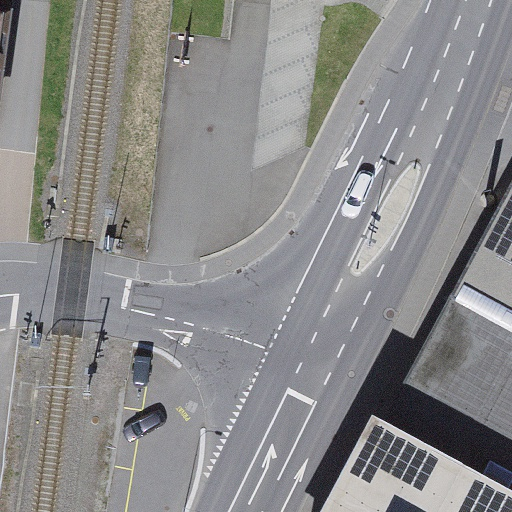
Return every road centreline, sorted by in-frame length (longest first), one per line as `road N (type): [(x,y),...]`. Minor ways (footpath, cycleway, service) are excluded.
road 1 (primary): [(311,379),(413,165),(477,0)]
road 2 (residential): [(0,302),(66,296),(230,342),(311,379)]
road 3 (primary): [(248,511),(311,379)]
